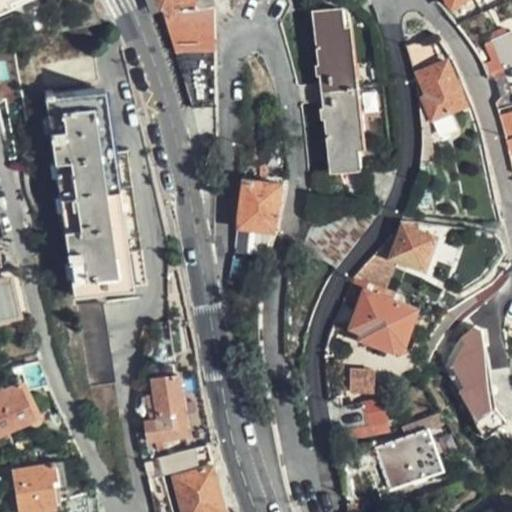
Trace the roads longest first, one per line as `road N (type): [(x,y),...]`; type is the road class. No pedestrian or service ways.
road 1 (residential): [(511,229),(485,84),(420,2),(401,0),(391,28),(412,157),(396,216),(341,285),(317,333),(330,462),(321,479),(302,477),(281,384),(277,274),(299,180),(291,94),(275,46),(256,28),(237,41),(225,246),(201,271)]
road 2 (tertiary): [(128,0),(167,108),(201,271)]
road 3 (tertiary): [(201,271),(256,511)]
